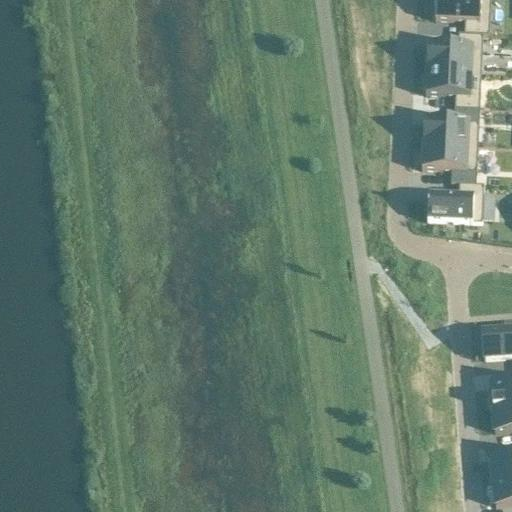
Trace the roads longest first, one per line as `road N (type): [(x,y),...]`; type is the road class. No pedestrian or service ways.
road 1 (residential): [(405,0),(396,230),(416,250),(453,257)]
road 2 (residential): [(453,257),(474,511)]
